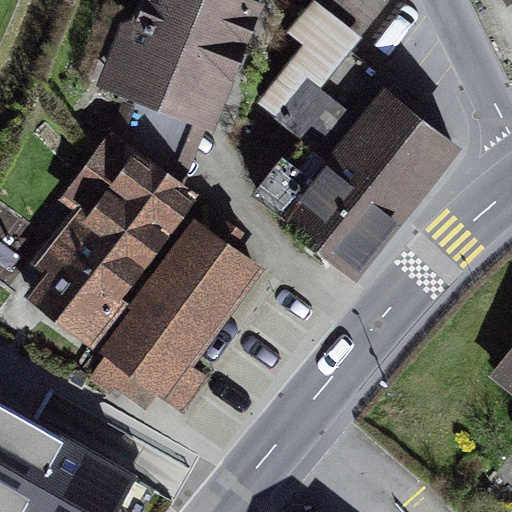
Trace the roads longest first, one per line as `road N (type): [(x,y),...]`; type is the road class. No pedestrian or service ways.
road 1 (residential): [(220,511),(454,238),(511,190)]
road 2 (residential): [(443,0),(511,137)]
